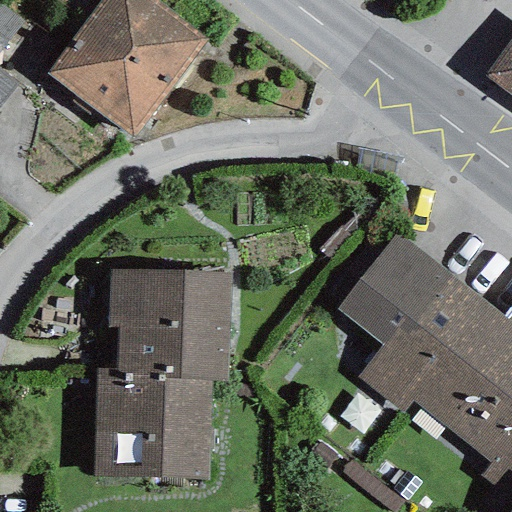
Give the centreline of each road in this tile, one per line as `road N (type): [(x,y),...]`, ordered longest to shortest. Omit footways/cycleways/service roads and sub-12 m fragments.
road 1 (residential): [(410,94),(345,129),(299,142),(179,156),(84,208),(0,284)]
road 2 (secondary): [(410,94),(288,0)]
road 3 (secondary): [(511,172),(410,94)]
